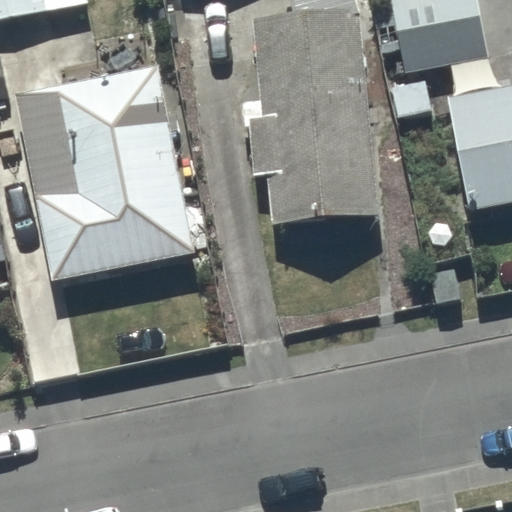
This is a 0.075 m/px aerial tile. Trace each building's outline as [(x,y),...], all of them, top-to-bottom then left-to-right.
[(0,0),(0,31),(90,13),(87,0),(0,0)] [(362,0),(272,0),(274,29),(257,30),(262,110),(243,111),(245,139),(251,139),(254,190),(266,189),(270,236),(379,226),(362,0)] [(489,69),(475,0),(396,0),(406,83),(489,69)] [(0,110),(14,108),(4,48),(0,48),(0,110)] [(162,77),(18,104),(55,296),(201,265),(162,77)] [(511,95),(447,108),(469,223),(511,214),(511,95)]
